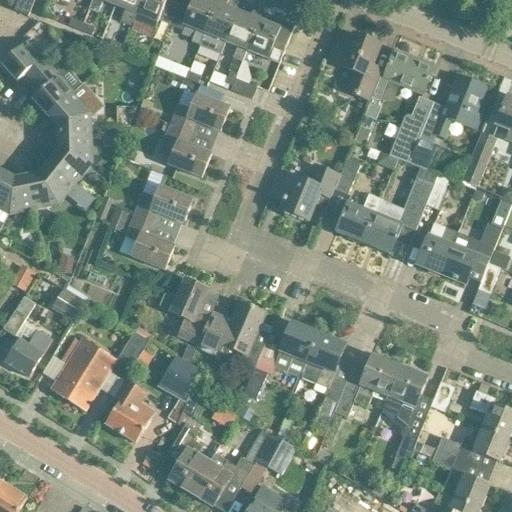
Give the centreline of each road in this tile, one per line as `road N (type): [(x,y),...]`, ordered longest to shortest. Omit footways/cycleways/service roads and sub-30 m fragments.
road 1 (residential): [(511,380),(451,357),(463,328),(241,237),(336,0)]
road 2 (unclassified): [(142,511),(0,424)]
